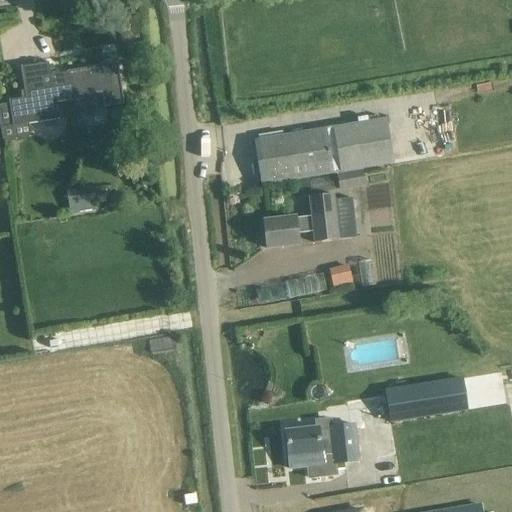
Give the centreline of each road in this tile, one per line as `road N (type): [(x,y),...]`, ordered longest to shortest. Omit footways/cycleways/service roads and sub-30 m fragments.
road 1 (unclassified): [(229,511),(173,0)]
road 2 (residential): [(85,511),(75,444),(0,458)]
